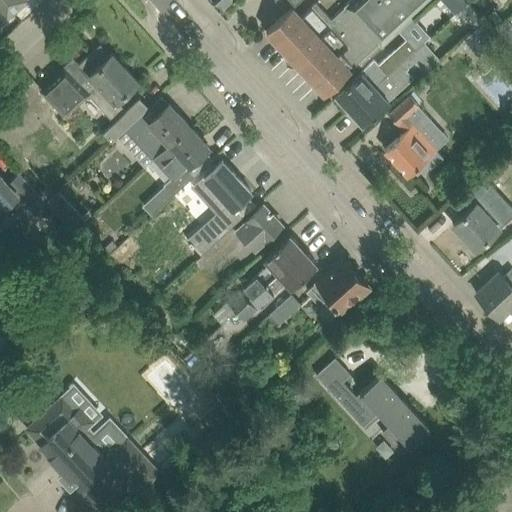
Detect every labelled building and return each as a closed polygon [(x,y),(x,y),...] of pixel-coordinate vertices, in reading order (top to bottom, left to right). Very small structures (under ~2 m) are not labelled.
[(0,0),(0,25),(28,0),(0,0)] [(302,18),(294,9),(269,32),(325,93),(349,70),(352,74),(431,0),(357,0),(347,10),(347,9),(334,20),(318,3),(302,18)] [(465,0),(443,0),(455,13),(459,9),(468,2),(465,0)] [(484,20),(468,2),(459,9),(476,27),(484,20)] [(472,32),(486,48),(497,39),(483,22),(472,32)] [(355,76),(335,94),(346,106),(349,104),(352,107),(410,54),(419,46),(410,36),(379,64),(374,59),(362,70),(355,76)] [(118,101),(140,81),(113,52),(105,59),(95,48),(78,64),(74,60),(42,90),(65,115),(87,94),(90,98),(104,111),(114,121),(104,131),(112,139),(117,135),(124,128),(126,126),(128,128),(144,113),(151,107),(141,97),(127,110),(118,101)] [(410,54),(352,107),(355,111),(352,113),(363,124),(383,106),(389,100),(414,78),(409,72),(406,68),(415,60),(410,54)] [(425,175),(445,157),(428,138),(429,137),(423,130),(434,120),(420,105),(421,105),(411,94),(389,114),(399,125),(401,124),(406,130),(385,148),(409,175),(418,167),(425,175)] [(155,157),(190,125),(170,102),(150,120),(144,113),(128,128),(126,126),(124,128),(117,135),(145,166),(155,157)] [(190,125),(155,157),(165,169),(173,178),(167,184),(165,185),(174,195),(176,193),(181,189),(189,181),(197,174),(212,160),(205,152),(211,147),(190,125)] [(216,239),(202,252),(203,254),(235,225),(256,206),(248,197),(253,193),(224,161),(206,177),(217,189),(206,199),(220,215),(216,218),(216,219),(206,228),(216,239)] [(32,167),(23,175),(46,201),(56,192),(32,167)] [(0,171),(0,212),(18,195),(28,205),(37,215),(49,204),(46,201),(23,175),(21,172),(10,182),(2,174),(0,171)] [(454,223),(477,248),(500,226),(480,204),(497,188),(481,171),(455,195),(456,196),(458,193),(471,208),(454,223)] [(58,190),(56,192),(46,201),(49,204),(73,230),(85,219),(58,190)] [(203,254),(198,259),(204,265),(213,257),(218,262),(239,243),(237,242),(244,236),(256,250),(283,225),(263,204),(237,228),(235,225),(203,254)] [(304,248),(301,245),(291,233),(264,257),(269,263),(244,285),(253,295),(304,248)] [(132,238),(111,257),(121,267),(142,248),(132,238)] [(0,269),(2,271),(16,258),(0,240),(0,269)] [(318,264),(307,252),(304,248),(253,295),(262,305),(287,282),(292,287),(318,264)] [(345,256),(308,291),(322,306),(319,309),(329,320),(357,294),(359,296),(371,285),(345,256)] [(500,318),(511,307),(511,267),(503,275),(500,271),(477,292),(500,318)] [(241,289),(227,301),(236,311),(250,299),(241,289)] [(292,293),(269,314),(278,324),(301,303),(292,293)] [(245,320),(258,308),(250,299),(236,311),(245,320)] [(161,308),(154,300),(143,309),(150,317),(161,308)] [(432,426),(431,427),(384,374),(383,372),(365,389),(364,388),(362,391),(358,395),(345,380),(353,373),(337,356),(318,373),(365,425),(381,411),(393,424),(384,432),(404,453),(412,445),(413,446),(423,436),(424,437),(427,434),(426,434),(433,427),(432,426)] [(43,413),(27,429),(41,444),(40,445),(64,471),(60,474),(69,483),(66,487),(86,509),(96,500),(107,511),(119,511),(139,494),(161,473),(139,450),(136,453),(107,421),(94,433),(86,425),(92,420),(80,406),(75,411),(62,396),(60,397),(62,399),(45,416),(43,413)] [(212,432),(227,418),(215,405),(199,419),(212,432)]
